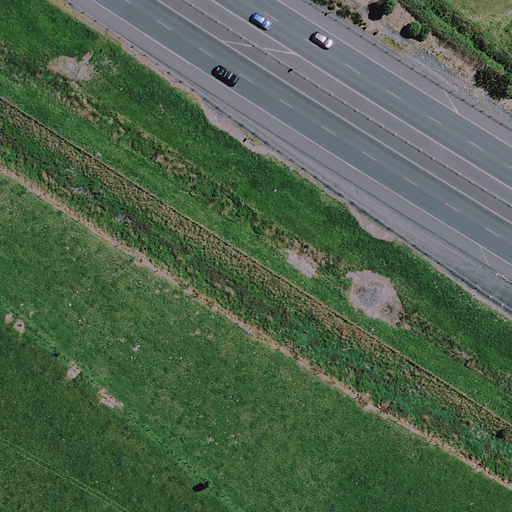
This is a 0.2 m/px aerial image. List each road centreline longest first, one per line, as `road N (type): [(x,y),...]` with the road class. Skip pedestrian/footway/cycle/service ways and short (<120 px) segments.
road 1 (motorway): [(511,244),(114,0)]
road 2 (motorway): [(237,0),(511,169)]
